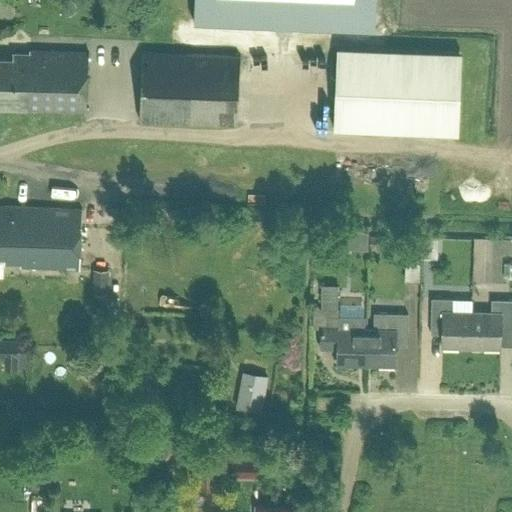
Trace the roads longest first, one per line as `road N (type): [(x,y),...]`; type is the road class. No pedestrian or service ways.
road 1 (unknown): [(0,137),(86,121),(459,144)]
road 2 (residential): [(511,403),(358,401)]
road 3 (unknown): [(0,151),(79,186),(87,235)]
